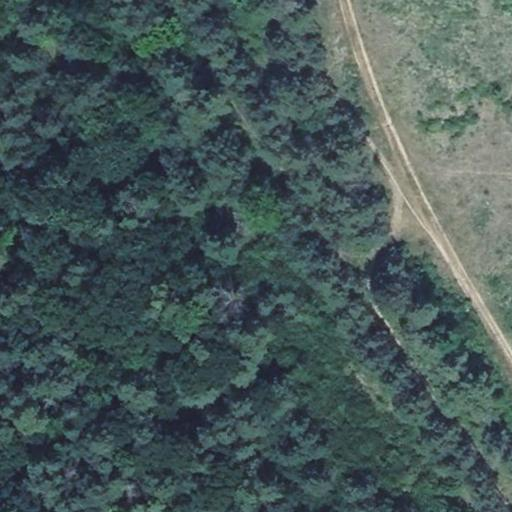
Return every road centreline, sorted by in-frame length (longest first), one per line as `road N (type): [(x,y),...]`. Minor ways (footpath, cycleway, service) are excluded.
road 1 (track): [(511,342),(405,157),(353,0)]
road 2 (track): [(405,157),(373,145),(262,0)]
